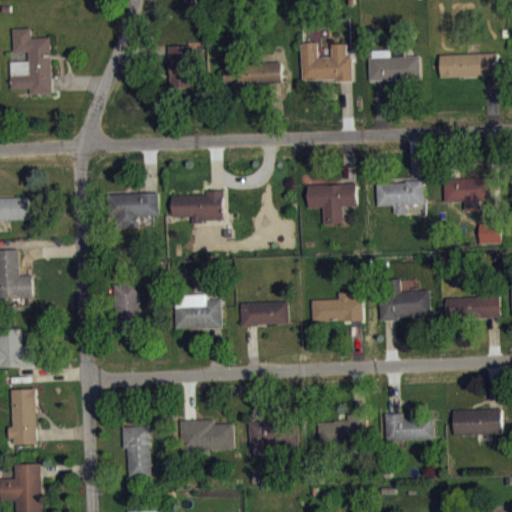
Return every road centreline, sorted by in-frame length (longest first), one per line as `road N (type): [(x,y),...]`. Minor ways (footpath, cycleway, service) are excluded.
road 1 (residential): [(93,511),(79,166),(136,0)]
road 2 (residential): [(0,149),(511,128)]
road 3 (residential): [(88,380),(511,360)]
